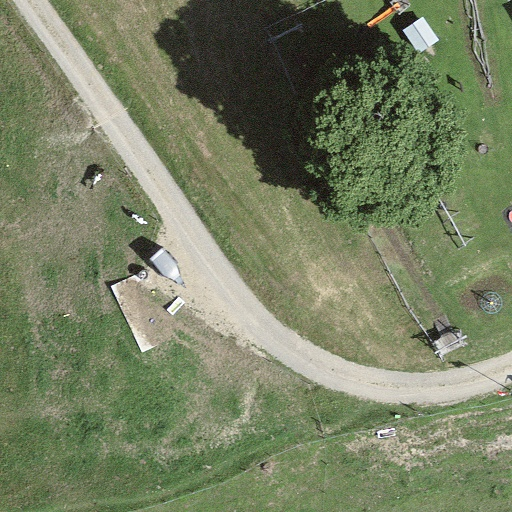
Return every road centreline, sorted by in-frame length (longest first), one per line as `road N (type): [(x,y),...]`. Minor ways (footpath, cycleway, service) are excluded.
road 1 (track): [(386,392),(312,368),(255,330),(38,0)]
road 2 (track): [(511,365),(386,392)]
